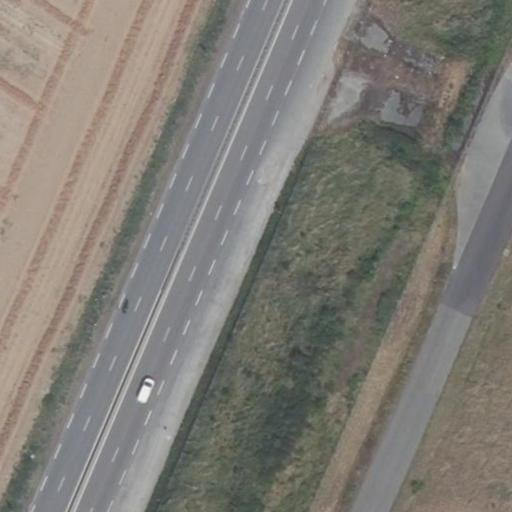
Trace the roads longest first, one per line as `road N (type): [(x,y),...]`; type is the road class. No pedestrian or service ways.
road 1 (primary): [(90,511),(309,0)]
road 2 (primary): [(269,0),(51,511)]
